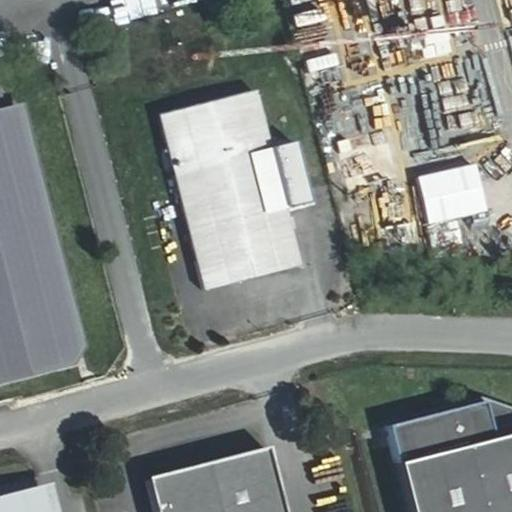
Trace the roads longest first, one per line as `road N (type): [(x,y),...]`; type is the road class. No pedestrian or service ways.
road 1 (unclassified): [(511,326),(368,323),(0,425)]
road 2 (unknown): [(154,382),(51,0)]
